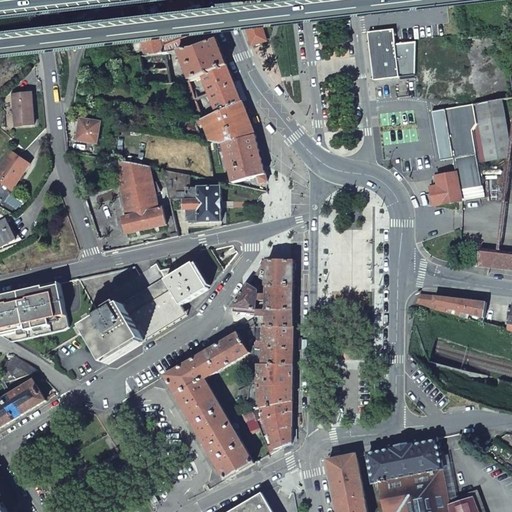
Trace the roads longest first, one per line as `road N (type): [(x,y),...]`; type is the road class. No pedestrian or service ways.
road 1 (trunk): [(0,41),(368,0)]
road 2 (residential): [(38,0),(59,153),(96,265)]
road 3 (residential): [(81,401),(209,323),(254,230)]
road 4 (residential): [(314,210),(313,447)]
road 5 (tertiary): [(220,0),(251,79),(319,161)]
road 6 (residential): [(81,401),(1,446),(37,511)]
road 7 (tertiary): [(319,161),(372,176),(396,197),(398,272)]
road 8 (residential): [(254,230),(96,265)]
road 9 (tertiary): [(398,272),(394,431)]
road 10 (residential): [(309,456),(198,511)]
